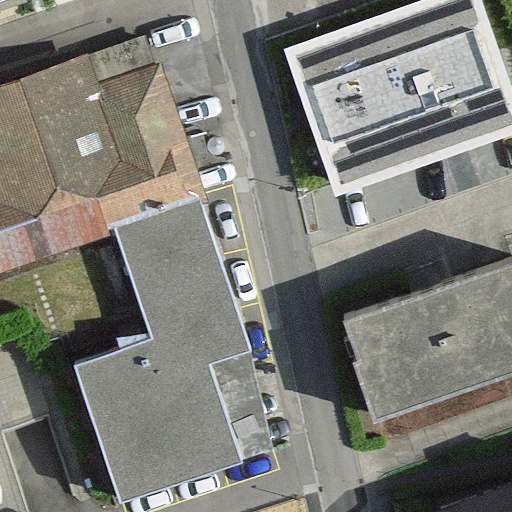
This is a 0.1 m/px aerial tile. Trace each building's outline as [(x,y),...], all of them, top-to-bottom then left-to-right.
[(0,0),(0,8),(23,0),(0,0)] [(433,0),(285,47),(328,181),(506,124),(466,0),(433,0)] [(229,223),(158,48),(0,86),(0,289),(133,251),(229,223)] [(229,223),(133,251),(163,337),(83,368),(137,504),(259,459),(220,373),(260,359),(229,223)] [(335,310),(370,409),(511,358),(511,307),(493,254),(335,310)] [(0,421),(0,498),(16,498),(0,455),(0,445),(20,438),(29,436),(22,414),(0,421)] [(511,511),(511,475),(430,503),(433,511),(511,511)]
